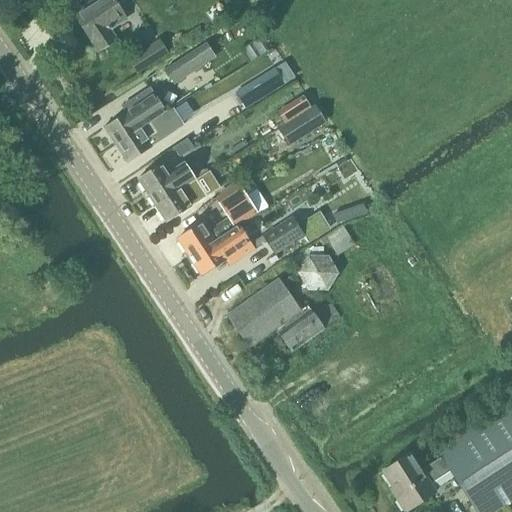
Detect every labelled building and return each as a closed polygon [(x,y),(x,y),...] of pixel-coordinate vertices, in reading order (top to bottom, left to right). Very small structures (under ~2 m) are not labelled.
[(116,0),(95,0),(75,14),(99,52),(117,40),(112,31),(129,20),(116,0)] [(137,75),(168,55),(160,42),(129,62),(137,75)] [(186,100),(161,117),(172,134),(197,117),(186,100)] [(104,129),(115,144),(155,119),(143,102),(104,129)] [(301,117),(277,131),(293,154),(316,139),(301,117)] [(155,119),(115,144),(128,163),(166,137),(155,119)] [(156,206),(195,180),(184,163),(169,173),(162,164),(138,180),(156,206)] [(206,197),(195,180),(156,206),(168,223),(206,197)] [(217,201),(229,218),(235,228),(256,214),(256,213),(238,187),(217,201)] [(336,217),(320,228),(339,258),(356,247),(336,217)] [(179,240),(190,258),(235,228),(229,218),(209,231),(204,223),(179,240)] [(292,220),(264,238),(275,255),(303,237),(292,220)] [(235,228),(190,258),(202,275),(227,258),(224,253),(243,240),(235,228)] [(326,262),(309,262),(301,277),(311,291),(327,291),(335,276),(326,262)] [(280,282),(228,318),(248,346),(300,310),(280,282)] [(325,329),(311,309),(279,332),(293,351),(325,329)] [(511,402),(500,411),(436,452),(440,459),(449,473),(474,511),(495,511),(511,501),(511,402)] [(406,511),(434,494),(429,486),(449,473),(440,459),(420,472),(409,455),(383,472),(398,496),(396,498),(404,511),(406,511)]
